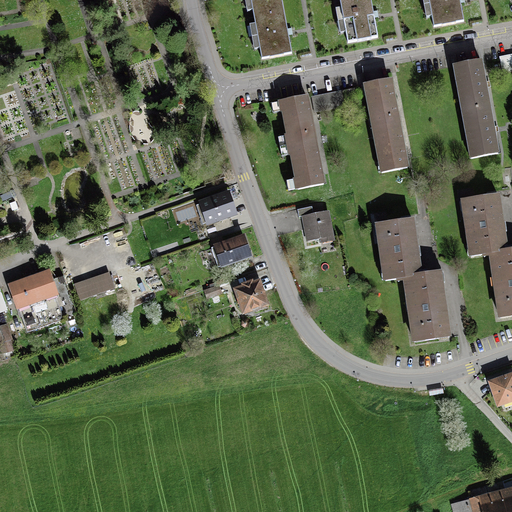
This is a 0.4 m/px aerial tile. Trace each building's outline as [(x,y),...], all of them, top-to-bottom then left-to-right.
[(250,0),(254,18),(262,59),(292,54),(288,33),(284,12),(281,0),(250,0)] [(339,0),(340,2),(348,43),(378,38),(374,16),(370,0),(339,0)] [(428,0),(434,27),(464,22),(460,2),(459,0),(428,0)] [(503,72),(511,70),(511,55),(500,58),(503,72)] [(457,82),(461,103),(464,103),(465,112),(489,108),(481,61),(457,66),(460,82),(457,82)] [(365,85),(374,129),(398,124),(390,81),(365,85)] [(341,92),(344,106),(359,103),(356,89),(341,92)] [(311,97),(314,112),(344,106),(341,92),(311,97)] [(281,102),(290,146),(315,141),(306,97),(281,102)] [(464,122),(468,143),(471,142),(474,158),(498,154),(489,108),(465,112),(467,121),(464,122)] [(374,129),(382,173),(407,168),(398,124),(374,129)] [(290,146),(298,189),(323,184),(315,141),(290,146)] [(235,214),(229,195),(196,206),(200,218),(204,216),(207,223),(235,214)] [(490,256),(495,253),(502,251),(507,248),(505,248),(498,196),(463,201),(471,256),(482,255),(484,257),(488,254),(490,256)] [(303,216),(308,241),(332,236),(328,212),(313,214),(312,207),(297,210),(299,217),(303,216)] [(231,218),(213,224),(216,234),(234,228),(231,218)] [(406,281),(405,277),(420,275),(419,272),(412,221),(377,225),(386,281),(397,279),(398,282),(403,278),(404,281),(406,281)] [(211,240),(213,247),(211,248),(218,268),(250,256),(243,237),(223,244),(221,237),(211,240)] [(511,247),(508,250),(507,248),(502,251),(495,253),(490,256),(491,256),(500,315),(511,313),(511,316),(511,315),(511,247)] [(406,281),(414,339),(425,337),(425,340),(438,338),(438,335),(448,334),(439,272),(429,274),(427,271),(423,275),(421,272),(419,272),(420,275),(405,277),(406,281)] [(49,272),(9,286),(17,308),(20,307),(28,331),(62,319),(54,295),(57,294),(49,272)] [(113,288),(108,274),(75,285),(80,299),(113,288)] [(243,312),(266,304),(259,283),(251,285),(251,283),(244,286),(245,287),(236,290),(243,312)] [(207,299),(221,294),(219,286),(204,291),(207,299)] [(13,350),(9,337),(11,336),(7,324),(0,326),(0,345),(0,346),(3,353),(13,350)] [(498,404),(511,399),(511,375),(491,383),(498,404)] [(511,511),(511,496),(474,507),(473,503),(453,508),(454,511),(511,511)]
